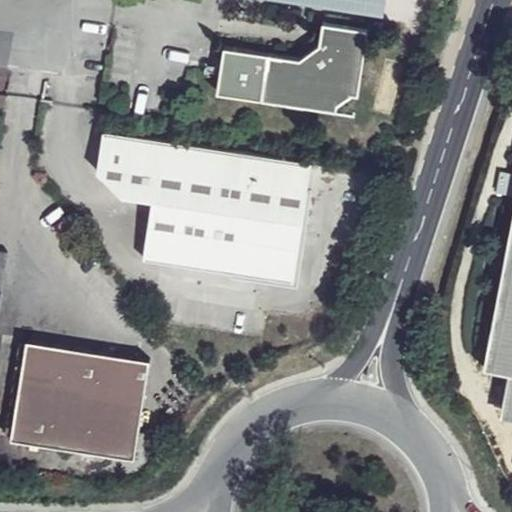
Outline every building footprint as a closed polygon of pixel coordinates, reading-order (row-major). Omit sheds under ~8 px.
[(291,0),(384,14),(385,0),(291,0)] [(270,54),(264,86),(347,99),(353,95),(358,96),(368,30),(325,23),(319,58),(314,61),(270,54)] [(218,93),(262,99),(264,86),(270,54),(225,47),(218,93)] [(347,99),(264,86),(262,99),(340,111),(340,104),(347,99)] [(268,277),(298,253),(312,161),(106,132),(101,173),(122,196),(153,202),(145,260),(268,277)] [(511,202),(479,365),(508,370),(501,409),(511,410),(511,202)] [(295,280),(298,253),(268,277),(295,280)] [(13,437),(135,455),(151,358),(30,339),(13,437)]
